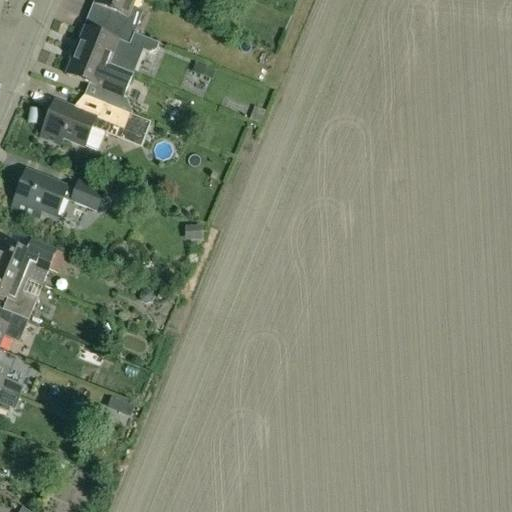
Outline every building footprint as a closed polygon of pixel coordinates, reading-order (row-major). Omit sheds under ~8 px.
[(96,0),(94,5),(111,13),(106,24),(134,35),(143,13),(131,9),(134,0),(96,0)] [(102,36),(85,29),(75,53),(109,66),(133,76),(143,52),(149,55),(156,51),(159,45),(134,35),(106,24),(102,36)] [(84,97),(105,106),(131,117),(132,114),(126,100),(124,99),(133,76),(109,66),(75,53),(65,77),(89,86),(84,97)] [(54,104),(40,140),(59,148),(62,140),(84,148),(91,130),(141,150),(151,125),(131,117),(105,106),(98,121),(54,104)] [(67,190),(26,174),(11,210),(38,221),(41,213),(55,219),(63,201),(97,214),(106,190),(79,180),(75,191),(68,189),(67,190)] [(203,230),(185,230),(185,244),(203,245),(203,230)] [(0,243),(0,271),(27,282),(27,281),(43,287),(57,253),(31,243),(27,254),(0,243)] [(3,313),(28,323),(37,301),(22,295),(27,282),(0,271),(0,298),(7,301),(3,313)] [(0,348),(4,339),(19,345),(28,323),(25,322),(3,313),(0,319),(0,348)] [(0,392),(19,400),(24,388),(5,380),(9,371),(0,367),(0,392)] [(0,405),(15,411),(19,400),(0,392),(0,405)] [(112,402),(107,413),(130,422),(134,410),(112,402)] [(56,459),(45,458),(44,472),(54,473),(56,459)]
